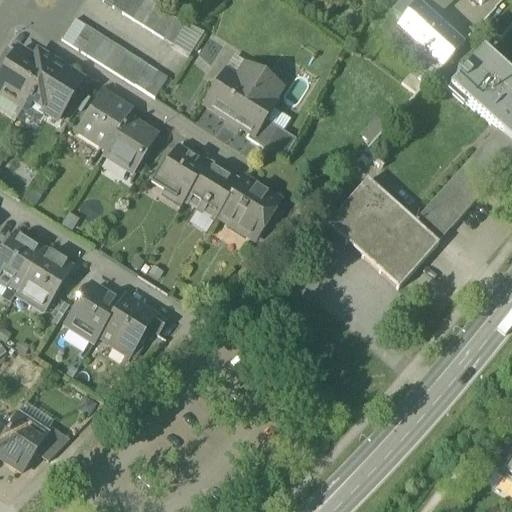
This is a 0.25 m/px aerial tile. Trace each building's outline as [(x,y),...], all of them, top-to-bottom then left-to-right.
[(104,0),(102,3),(112,10),(118,0),(104,0)] [(118,0),(112,10),(122,16),(132,0),(118,0)] [(142,0),(132,0),(122,16),(133,23),(146,2),(142,0)] [(419,0),(415,5),(427,15),(440,4),(441,6),(448,0),(419,0)] [(146,2),(133,23),(143,29),(156,9),(146,2)] [(427,15),(415,5),(396,29),(440,71),(461,47),(427,15)] [(165,15),(156,9),(143,29),(152,35),(165,15)] [(186,28),(165,15),(152,35),(173,48),(186,28)] [(72,48),(84,28),(75,22),(62,42),(72,48)] [(94,34),(84,28),(72,48),(82,55),(94,34)] [(82,55),(92,61),(105,41),(94,34),(82,55)] [(115,47),(105,41),(92,61),(102,68),(115,47)] [(113,74),(125,54),(115,47),(102,68),(113,74)] [(7,50),(0,60),(0,76),(2,77),(15,55),(7,50)] [(31,61),(17,53),(2,77),(0,79),(0,98),(22,113),(27,105),(52,65),(35,55),(31,61)] [(122,81),(135,60),(125,54),(113,74),(122,81)] [(511,81),(481,54),(463,74),(462,72),(455,80),(457,81),(448,90),(500,137),(511,147),(511,81)] [(134,88),(147,68),(135,60),(122,81),(134,88)] [(80,83),(52,65),(27,105),(41,114),(42,112),(56,120),(80,83)] [(156,74),(147,68),(134,88),(144,94),(156,74)] [(144,94),(154,101),(166,80),(156,74),(144,94)] [(250,90),(224,74),(203,107),(253,138),(263,122),(263,121),(259,119),(278,89),(258,77),(250,90)] [(130,115),(102,96),(76,136),(106,154),(126,122),(130,115)] [(106,154),(103,159),(130,176),(154,139),(126,122),(106,154)] [(280,133),(263,122),(253,138),(252,138),(260,143),(258,146),(268,152),(280,133)] [(481,158),(476,154),(413,225),(436,246),(511,159),(511,147),(500,137),(481,158)] [(208,167),(177,148),(156,182),(166,188),(161,197),(181,209),(185,203),(206,170),(208,167)] [(216,176),(206,170),(185,203),(201,213),(204,209),(218,218),(238,186),(217,173),(216,176)] [(279,203),(242,180),(238,186),(218,218),(216,220),(249,241),(260,224),(264,227),(268,226),(272,219),(272,215),(279,203)] [(413,225),(366,183),(326,227),(398,293),(438,248),(436,246),(413,225)] [(43,253),(14,235),(0,257),(0,284),(17,295),(43,253)] [(43,253),(17,295),(45,313),(72,271),(43,253)] [(93,290),(78,314),(74,312),(64,329),(94,347),(98,341),(119,307),(93,290)] [(130,313),(119,307),(98,341),(115,351),(119,345),(131,353),(153,319),(134,307),(130,313)] [(44,438),(16,419),(5,436),(0,442),(0,464),(21,478),(34,458),(46,439),(44,438)] [(69,444),(48,431),(44,438),(46,439),(34,458),(47,466),(69,444)] [(511,463),(502,479),(511,485),(511,463)]
